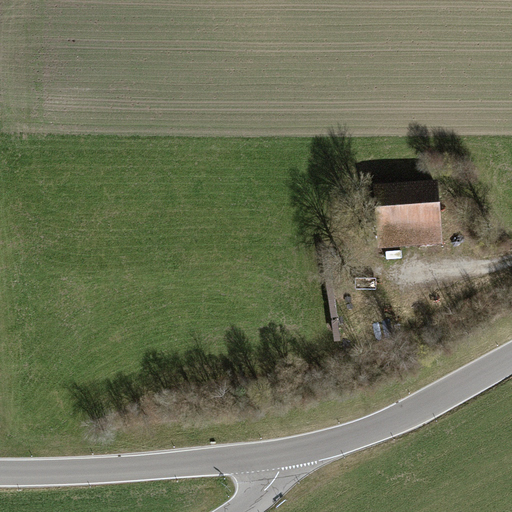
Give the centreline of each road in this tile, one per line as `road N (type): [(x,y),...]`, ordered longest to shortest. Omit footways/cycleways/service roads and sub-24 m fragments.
road 1 (tertiary): [(0,472),(297,453)]
road 2 (tertiary): [(511,358),(406,415),(297,453)]
